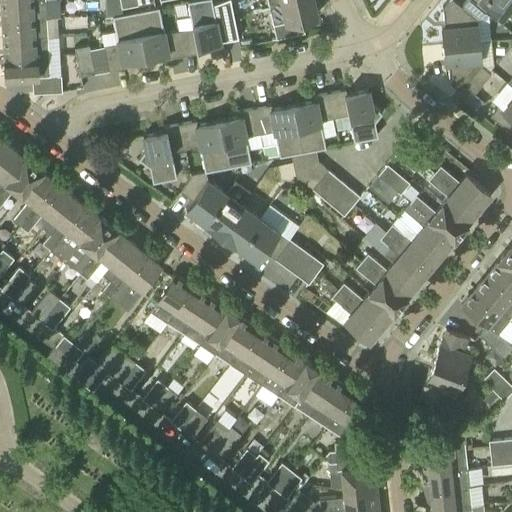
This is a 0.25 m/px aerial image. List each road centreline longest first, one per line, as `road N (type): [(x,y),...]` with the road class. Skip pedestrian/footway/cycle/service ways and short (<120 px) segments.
road 1 (residential): [(385,381),(41,136)]
road 2 (residential): [(362,50),(88,105),(41,136)]
road 3 (residential): [(385,381),(402,338),(511,196)]
road 4 (residential): [(511,180),(362,50)]
road 5 (residential): [(400,511),(385,381)]
